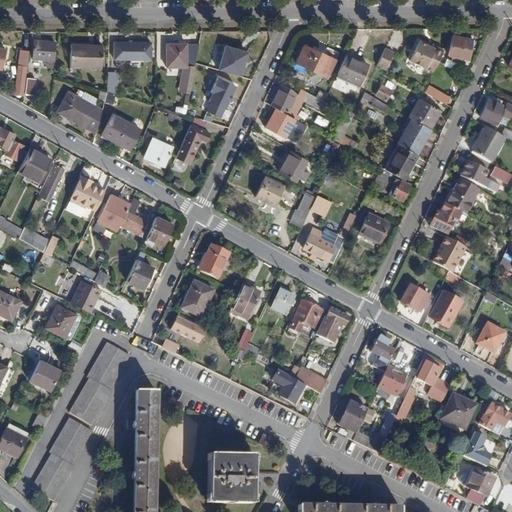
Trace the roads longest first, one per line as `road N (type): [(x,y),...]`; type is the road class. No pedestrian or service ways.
road 1 (residential): [(59,511),(136,360),(305,442)]
road 2 (residential): [(370,309),(505,10)]
road 3 (residential): [(0,102),(198,214)]
road 4 (residential): [(198,214),(293,12)]
road 5 (tertiary): [(505,10),(293,12)]
road 6 (residential): [(198,214),(370,309)]
road 7 (tertiary): [(293,12),(106,13)]
road 8 (residential): [(370,309),(511,390)]
road 9 (residential): [(305,442),(439,511)]
road 10 (residential): [(146,332),(198,214)]
road 11 (residential): [(315,423),(370,309)]
